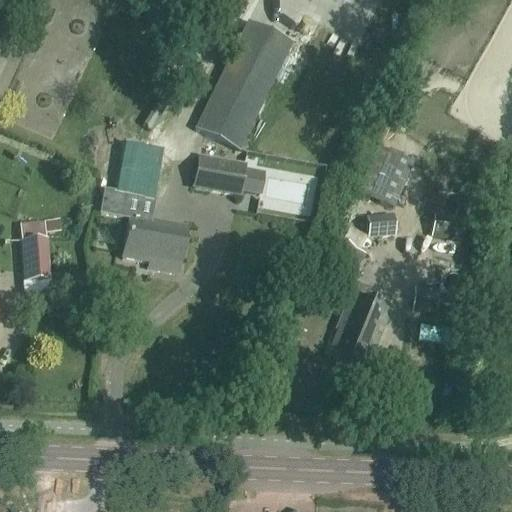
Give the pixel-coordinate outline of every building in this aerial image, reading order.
[(240,153),(293,45),(248,23),(194,131),(240,153)] [(145,197),(173,160),(145,138),(116,176),(145,197)] [(375,150),(355,196),(368,202),(388,156),(375,150)] [(199,158),(194,188),(239,197),(245,166),(199,158)] [(399,161),(379,207),(390,212),(410,166),(399,161)] [(472,245),(474,220),(434,215),(431,240),(472,245)] [(367,241),(395,238),(393,217),(366,219),(367,241)] [(151,223),(129,219),(122,259),(149,264),(148,269),(178,275),(186,228),(151,222),(151,223)] [(50,293),(49,283),(50,283),(45,224),(19,225),(24,286),(25,295),(50,293)] [(340,279),(355,250),(336,240),(321,269),(340,279)] [(367,331),(381,336),(390,313),(365,303),(369,293),(354,287),(350,297),(336,330),(363,341),(367,331)] [(436,315),(438,291),(414,290),(411,313),(436,315)] [(375,351),(381,336),(367,331),(363,341),(336,330),(337,331),(332,344),(328,343),(325,350),(329,352),(362,365),(368,349),(375,351)] [(362,365),(329,352),(320,373),(353,387),(362,365)]
